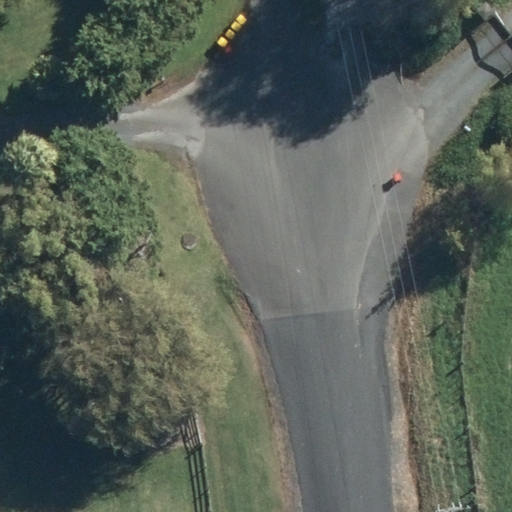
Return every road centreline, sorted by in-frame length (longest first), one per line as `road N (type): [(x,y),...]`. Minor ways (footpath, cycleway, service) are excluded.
road 1 (unknown): [(0,120),(128,135),(295,175),(452,87),(511,43)]
road 2 (residential): [(295,175),(337,511)]
